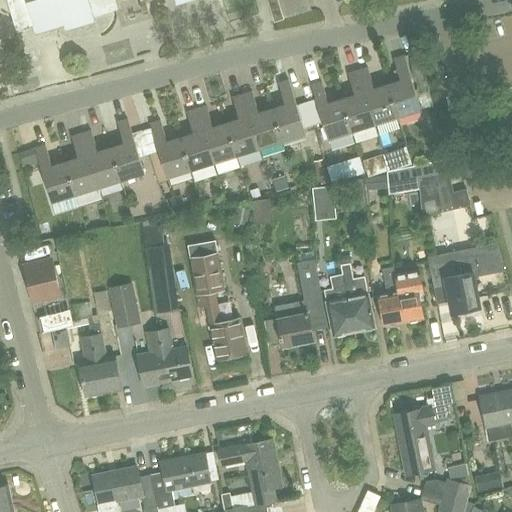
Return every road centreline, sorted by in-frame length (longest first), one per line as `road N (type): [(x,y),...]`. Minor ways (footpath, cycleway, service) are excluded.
road 1 (residential): [(0,119),(224,60),(437,17)]
road 2 (residential): [(352,382),(370,473),(357,500),(338,504),(319,491),(298,393)]
road 3 (residential): [(42,444),(298,393)]
road 4 (residential): [(42,444),(0,277)]
road 5 (residential): [(447,59),(473,173),(484,191),(511,193)]
road 6 (residential): [(352,382),(511,350)]
